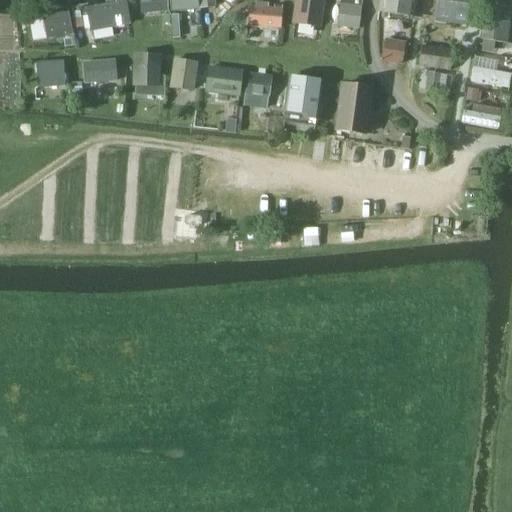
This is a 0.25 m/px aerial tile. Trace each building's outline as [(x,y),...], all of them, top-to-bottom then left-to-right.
[(140,0),(141,14),(168,11),(167,0),(140,0)] [(170,0),(171,12),(209,7),(208,0),(170,0)] [(324,0),(294,0),(291,24),(320,29),(324,0)] [(361,0),(341,0),(337,28),(358,30),(361,0)] [(416,0),(380,0),(379,14),(415,18),(416,0)] [(469,0),(436,0),(433,24),(466,28),(469,0)] [(511,24),(511,4),(486,1),(479,42),(508,47),(511,24)] [(90,34),(131,26),(126,2),(86,10),(90,34)] [(281,30),(282,10),(250,7),(248,27),(281,30)] [(73,35),(67,13),(43,18),(47,40),(73,35)] [(404,40),(383,38),(380,64),(402,66),(404,40)] [(453,51),(422,47),(419,68),(450,72),(453,51)] [(161,56),(134,54),(133,86),(159,88),(161,56)] [(198,64),(174,60),(169,89),(194,93),(198,64)] [(117,82),(115,61),(82,63),(84,85),(117,82)] [(37,89),(64,87),(63,62),(36,64),(37,89)] [(511,69),(473,65),(471,80),(510,85),(511,71),(511,69)] [(243,72),(208,67),(205,94),(240,98),(243,72)] [(440,75),(429,73),(426,90),(438,92),(440,75)] [(272,77),(251,74),(245,108),(267,111),(272,77)] [(316,118),(322,80),(290,76),(285,114),(316,118)] [(371,89),(341,85),(335,131),(365,135),(371,89)] [(228,107),(227,126),(240,127),(242,108),(228,107)] [(498,119),(467,114),(465,125),(496,130),(498,119)] [(410,140),(403,139),(401,150),(409,151),(410,140)]
